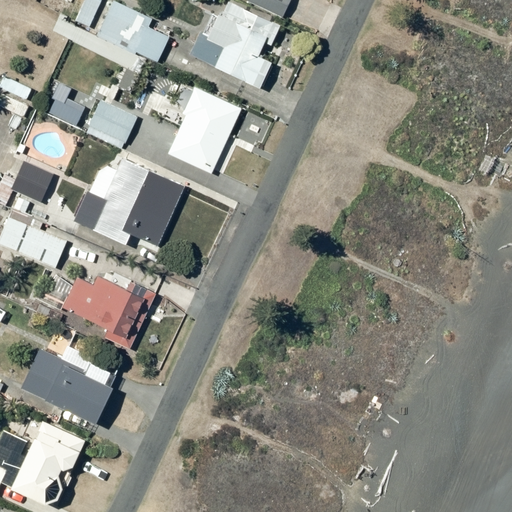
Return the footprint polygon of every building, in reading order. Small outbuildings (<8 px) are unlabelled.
[(100,0),(82,0),(71,22),(86,29),(100,0)] [(129,52),(141,57),(154,63),(166,36),(145,26),(149,18),(108,0),(106,0),(91,35),(129,52)] [(242,0),(242,1),(279,18),(287,0),(242,0)] [(277,26),(225,1),(217,16),(213,13),(192,58),(256,88),(268,62),(254,55),(261,40),(269,44),(277,26)] [(136,69),(141,57),(129,52),(120,48),(115,60),(136,69)] [(168,122),(178,126),(165,153),(208,173),(237,109),(195,89),(185,85),(168,122)] [(83,106),(56,95),(47,115),(74,127),(83,106)] [(135,113),(94,96),(78,132),(119,150),(135,113)] [(7,189),(7,190),(9,190),(38,204),(52,173),(21,159),(7,189)] [(78,207),(72,222),(121,244),(125,234),(154,246),(180,187),(119,160),(102,199),(85,192),(78,207)] [(0,204),(4,206),(9,190),(7,190),(7,189),(0,186),(0,204)] [(65,239),(4,215),(0,226),(0,247),(53,269),(65,239)] [(58,307),(116,336),(113,344),(126,350),(129,342),(150,300),(115,282),(113,286),(93,276),(89,284),(73,276),(58,307)] [(109,384),(31,345),(11,385),(22,390),(89,424),(109,384)] [(0,479),(7,466),(14,469),(5,487),(47,509),(81,441),(38,420),(27,442),(1,429),(0,431),(0,479)]
